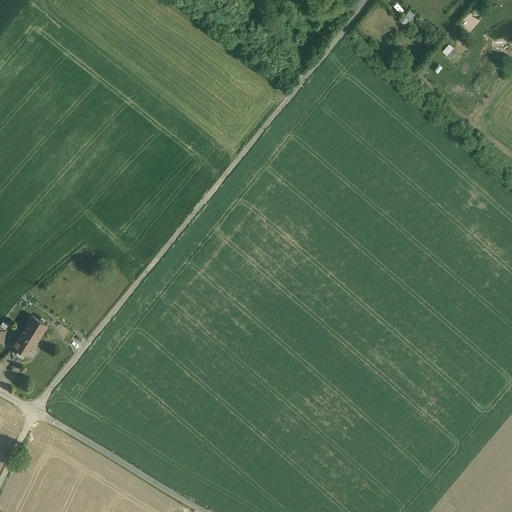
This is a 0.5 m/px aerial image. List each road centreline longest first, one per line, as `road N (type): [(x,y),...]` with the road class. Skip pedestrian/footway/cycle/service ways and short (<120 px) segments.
road 1 (unclassified): [(369,0),(34,410)]
road 2 (unclassified): [(34,410),(205,511)]
